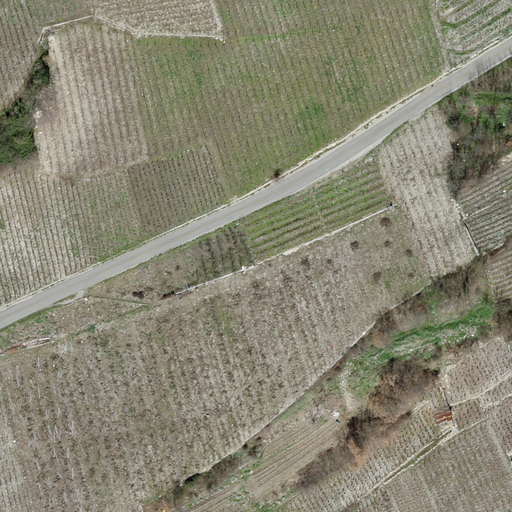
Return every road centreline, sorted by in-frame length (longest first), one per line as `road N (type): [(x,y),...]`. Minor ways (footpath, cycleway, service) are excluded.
road 1 (unclassified): [(0,326),(357,154),(511,50)]
road 2 (primary): [(511,405),(223,511)]
